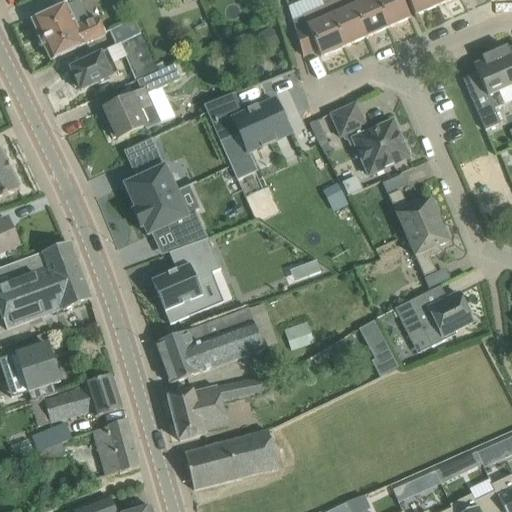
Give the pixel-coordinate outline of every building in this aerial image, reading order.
[(348,0),(342,0),(326,7),(344,49),(366,39),(353,8),(348,0)] [(375,0),(371,0),(353,8),(366,39),(388,29),(375,0)] [(401,0),(375,0),(388,29),(410,19),(401,0)] [(438,7),(435,0),(408,0),(416,17),(438,7)] [(66,7),(33,23),(52,62),(85,46),(106,36),(98,18),(89,22),(77,28),(67,7),(66,7)] [(318,51),(322,59),(344,49),(326,7),(293,22),(304,57),(318,51)] [(135,21),(110,32),(116,47),(121,45),(142,35),(135,21)] [(257,36),(265,53),(279,46),(271,30),(257,36)] [(508,48),(495,53),(511,88),(511,87),(511,50),(509,52),(508,48)] [(147,78),(158,73),(147,49),(127,58),(126,58),(137,82),(147,78)] [(511,88),(495,53),(483,59),(484,63),(475,67),(484,87),(469,93),(486,132),(502,125),(495,110),(505,106),(500,93),(511,88)] [(102,56),(72,70),(74,75),(71,77),(76,88),(80,86),(82,92),(100,83),(101,85),(109,81),(109,79),(112,78),(102,56)] [(162,76),(160,72),(149,77),(157,96),(185,84),(179,69),(162,76)] [(105,111),(119,140),(126,137),(147,128),(147,129),(161,122),(147,92),(105,111)] [(235,95),(205,107),(221,143),(240,135),(248,155),(291,136),(276,101),(244,115),(235,95)] [(359,158),(369,177),(410,159),(408,154),(410,153),(406,143),(404,144),(394,123),(369,134),(366,128),(367,128),(357,105),(331,116),(342,140),(344,139),(345,141),(350,143),(356,159),(359,158)] [(325,141),(318,120),(300,126),(307,147),(325,141)] [(153,140),(125,152),(130,164),(158,151),(153,140)] [(0,200),(21,190),(1,149),(0,149),(0,200)] [(138,180),(125,186),(137,210),(177,192),(164,164),(148,172),(149,175),(138,180)] [(331,206),(345,199),(338,185),(324,192),(331,206)] [(137,210),(134,212),(142,229),(145,228),(149,237),(172,226),(182,250),(209,240),(196,211),(188,215),(177,192),(137,210)] [(389,197),(407,237),(440,222),(437,215),(439,213),(436,205),(432,205),(431,202),(421,206),(419,200),(407,206),(401,192),(389,197)] [(0,255),(20,247),(8,220),(0,223),(0,255)] [(440,222),(407,237),(425,278),(437,272),(431,259),(442,254),(440,248),(449,243),(448,240),(450,237),(447,230),(443,230),(440,222)] [(179,271),(153,282),(171,326),(190,318),(187,311),(206,303),(198,285),(205,282),(214,278),(213,275),(222,271),(209,240),(208,241),(183,250),(182,250),(170,254),(172,257),(179,271)] [(71,245),(0,271),(0,315),(6,331),(63,309),(64,311),(92,301),(71,245)] [(321,274),(321,273),(317,262),(306,266),(310,278),(321,274)] [(396,311),(419,356),(476,327),(459,295),(445,302),(439,290),(426,297),(425,296),(396,311)] [(157,344),(172,386),(264,352),(262,348),(278,343),(264,305),(157,344)] [(286,332),(294,355),(318,346),(310,324),(286,332)] [(49,345),(0,361),(8,384),(25,379),(33,403),(58,395),(55,385),(61,383),(49,345)] [(87,389),(45,402),(52,424),(94,413),(97,419),(123,411),(112,377),(86,386),(87,389)] [(229,427),(222,404),(269,394),(266,379),(218,389),(194,395),(194,393),(169,399),(180,442),(205,436),(204,434),(229,427)] [(95,433),(107,478),(120,473),(120,475),(140,469),(127,421),(108,427),(108,428),(95,433)] [(67,424),(33,437),(40,454),(64,444),(73,440),(67,424)] [(186,455),(195,492),(279,470),(269,433),(186,455)] [(40,454),(40,455),(44,465),(69,455),(64,444),(40,454)] [(478,455),(483,466),(485,469),(499,463),(492,448),(478,455)] [(469,473),(483,466),(478,455),(477,453),(462,460),(469,473)] [(511,511),(511,476),(492,486),(496,493),(497,492),(506,511),(511,511)] [(399,504),(411,499),(405,487),(394,492),(399,504)] [(457,503),(450,506),(452,510),(453,509),(454,511),(506,511),(497,492),(496,493),(476,503),(473,496),(457,504),(457,503)] [(347,504),(351,511),(365,511),(371,510),(365,497),(347,504)] [(116,511),(111,500),(79,511),(152,511),(152,508),(138,511),(116,511)]
